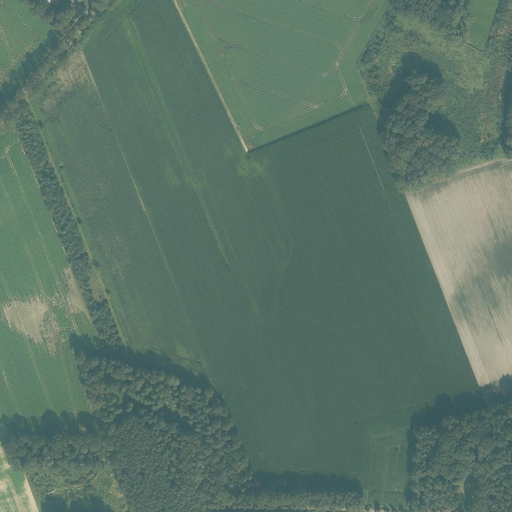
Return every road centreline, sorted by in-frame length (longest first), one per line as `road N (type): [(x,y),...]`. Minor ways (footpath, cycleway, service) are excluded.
road 1 (track): [(310,509),(209,511),(211,433)]
road 2 (track): [(174,0),(246,149)]
road 3 (tertiary): [(0,123),(105,0)]
